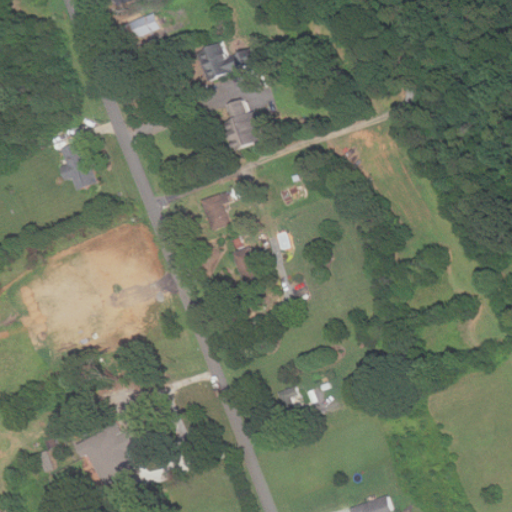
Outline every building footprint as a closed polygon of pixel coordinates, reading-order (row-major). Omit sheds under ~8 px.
[(164,29),(159,14),(132,23),(136,37),(164,29)] [(257,49),(232,57),(228,43),(203,51),(213,80),(262,64),(257,49)] [(269,141),(260,112),(254,113),(250,100),(234,105),(239,120),(231,123),(240,150),(269,141)] [(85,142),(67,149),(74,165),(67,168),(72,180),(79,178),(84,190),(102,183),(85,142)] [(238,224),(229,193),(206,200),(215,231),(238,224)] [(237,254),(250,282),(266,275),(253,247),(237,254)] [(94,378),(87,358),(62,367),(69,387),(94,378)] [(284,392),(290,414),(306,410),(301,388),(284,392)] [(121,436),(128,452),(154,441),(147,425),(121,436)] [(356,511),(398,511),(393,496),(355,508),(356,511)]
